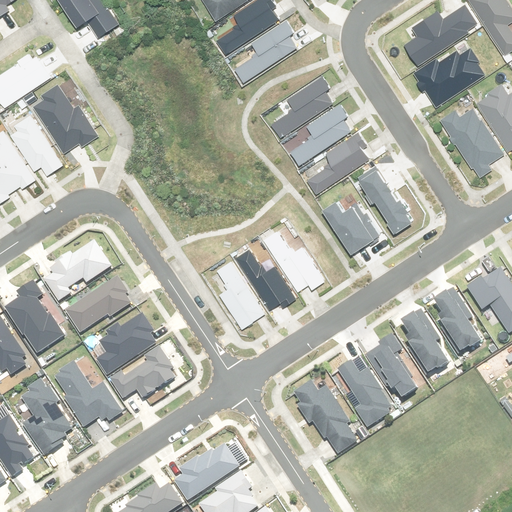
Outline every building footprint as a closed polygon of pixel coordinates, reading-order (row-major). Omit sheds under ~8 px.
[(0,0),(0,14),(9,9),(6,4),(12,0),(0,0)] [(118,22),(102,0),(61,0),(76,21),(81,18),(95,38),(118,22)] [(203,0),(217,19),(245,0),(203,0)] [(267,0),(259,1),(237,16),(243,25),(219,43),(228,57),(281,20),(267,0)] [(511,10),(505,0),(475,0),(472,2),(505,57),(511,52),(511,29),(509,24),(511,22),(511,10)] [(466,40),(483,28),(467,4),(446,18),(440,10),(412,29),(419,39),(406,47),(422,70),(466,40)] [(296,33),(288,22),(255,45),(261,54),(238,70),(247,82),(299,47),(291,36),(296,33)] [(422,70),(415,74),(439,108),(490,74),(466,40),(422,70)] [(0,95),(8,108),(24,97),(27,102),(37,95),(34,91),(54,78),(40,57),(24,67),(21,64),(0,77),(0,95)] [(331,88),(324,78),(290,100),(296,110),(274,125),(283,137),(335,103),(327,91),(331,88)] [(511,95),(511,96),(505,86),(479,102),(511,154),(511,153),(511,95)] [(76,109),(61,88),(35,107),(68,153),(81,143),(84,147),(100,135),(80,107),(76,109)] [(349,116),(342,106),(309,128),(316,138),(293,153),(301,165),(353,131),(345,119),(349,116)] [(507,157),(474,110),(462,118),(458,112),(443,123),(482,178),(493,170),(491,168),(507,157)] [(66,165),(31,113),(17,122),(20,126),(12,131),(38,171),(45,166),(51,175),(66,165)] [(0,204),(14,196),(12,194),(24,186),(25,189),(38,180),(8,135),(0,140),(0,204)] [(371,159),(357,137),(328,156),(334,165),(311,180),(319,193),(371,159)] [(402,202),(378,168),(360,180),(398,234),(415,222),(408,212),(411,210),(404,200),(402,202)] [(347,212),(341,202),(328,210),(355,252),(381,235),(360,204),(347,212)] [(295,254),(280,231),(267,240),(300,292),(312,284),(315,290),(327,282),(305,247),(295,254)] [(114,269),(98,242),(45,275),(62,302),(74,295),(71,290),(87,280),(90,284),(114,269)] [(296,296),(265,249),(255,255),(252,250),(239,258),(273,310),(296,296)] [(268,314),(234,261),(211,276),(245,329),(268,314)] [(32,268),(12,282),(22,297),(5,309),(41,359),(72,337),(46,300),(51,296),(32,268)] [(511,334),(511,283),(503,270),(487,281),(486,278),(470,289),(486,312),(492,307),(511,335),(511,334)] [(135,305),(119,277),(67,307),(82,335),(135,305)] [(484,343),(457,292),(436,303),(466,359),(482,351),(479,345),(484,343)] [(0,372),(3,377),(9,372),(14,381),(28,372),(26,368),(29,365),(25,359),(29,356),(0,313),(0,372)] [(455,370),(424,313),(403,325),(435,381),(455,370)] [(154,329),(145,316),(123,331),(122,329),(103,341),(112,354),(101,362),(111,377),(158,344),(150,332),(154,329)] [(397,336),(382,344),(384,348),(368,357),(373,366),(381,362),(401,401),(419,392),(399,353),(404,350),(397,336)] [(174,367),(162,350),(149,359),(151,364),(129,379),(128,377),(116,384),(127,401),(140,392),(146,400),(178,378),(172,368),(174,367)] [(362,377),(355,364),(342,371),(363,409),(359,411),(369,428),(395,414),(371,371),(362,377)] [(94,393),(79,366),(58,377),(87,429),(104,419),(108,425),(125,416),(108,385),(94,393)] [(322,395),(313,381),(296,393),(303,404),(300,406),(313,425),(315,423),(338,458),(360,443),(348,425),(351,423),(329,390),(322,395)] [(78,434),(47,384),(25,398),(38,419),(27,426),(45,454),(78,434)] [(0,457),(12,477),(22,470),(20,466),(34,457),(22,439),(19,441),(13,432),(17,430),(11,420),(0,426),(0,457)] [(241,468),(227,447),(216,454),(215,452),(175,478),(191,502),(241,468)] [(0,486),(8,481),(0,468),(0,486)] [(252,511),(265,504),(245,473),(219,490),(221,493),(202,505),(206,511),(252,511)] [(173,511),(184,505),(172,486),(163,492),(160,487),(123,511),(173,511)]
